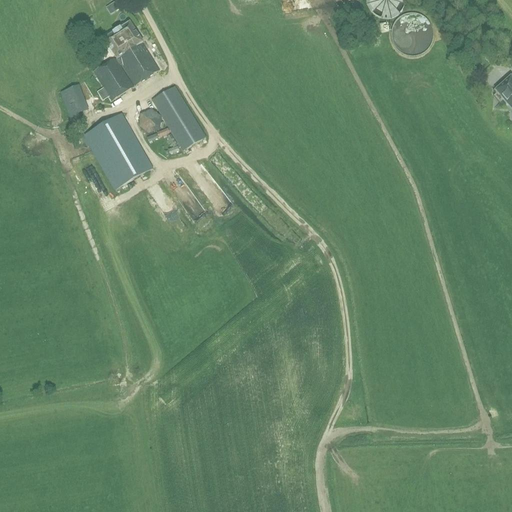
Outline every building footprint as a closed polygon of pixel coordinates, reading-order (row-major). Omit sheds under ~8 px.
[(401,11),(404,7),(405,2),(404,0),(367,0),(367,2),(368,7),(371,11),(374,15),(378,18),(383,19),(388,19),(393,18),(398,15),(401,11)] [(117,1),(111,5),(116,12),(122,8),(117,1)] [(160,72),(143,43),(130,23),(104,40),(116,59),(93,73),(103,89),(97,93),(103,102),(109,98),(112,103),(134,88),(120,65),(121,65),(135,88),(160,72)] [(511,77),(511,76),(494,92),(496,94),(493,97),(500,105),(504,102),(507,105),(504,107),(509,112),(511,110),(511,111),(511,77)] [(89,110),(80,86),(60,93),(69,117),(89,110)] [(151,101),(182,152),(207,138),(175,87),(151,101)] [(115,192),(154,169),(122,114),(81,138),(87,148),(89,147),(115,192)] [(150,141),(166,134),(164,130),(148,137),(150,141)] [(177,146),(170,134),(165,137),(173,149),(177,146)] [(227,159),(229,181),(243,179),(240,157),(227,159)] [(159,193),(178,215),(185,209),(165,188),(159,193)] [(226,204),(232,211),(238,206),(233,199),(226,204)] [(185,215),(178,220),(188,233),(195,228),(185,215)]
